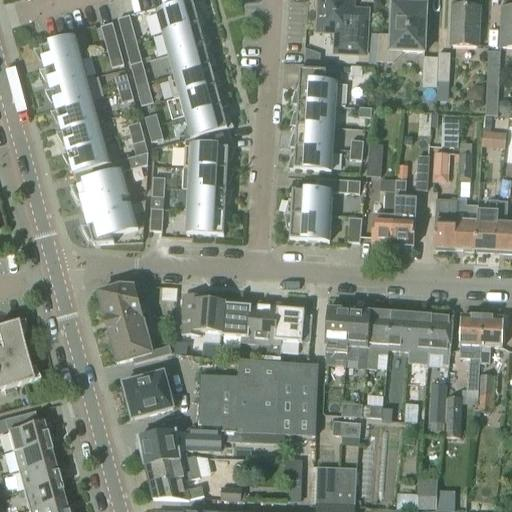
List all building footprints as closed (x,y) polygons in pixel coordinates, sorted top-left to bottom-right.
[(318,0),(316,34),(335,35),(334,56),(365,57),(367,23),(351,23),(352,8),(352,0),(318,0)] [(156,15),(162,37),(204,25),(198,13),(197,13),(195,14),(193,5),(156,15)] [(478,50),(478,48),(488,48),(489,33),(479,32),(480,10),(464,9),(464,5),(453,5),(453,8),(452,8),(450,49),(478,50)] [(377,65),(395,66),(395,60),(402,57),(402,54),(424,55),(426,7),(391,6),(390,38),(378,37),(377,65)] [(502,10),(501,10),(500,51),(511,51),(511,7),(503,7),(502,10)] [(117,21),(124,47),(136,44),(129,18),(117,21)] [(167,57),(210,46),(203,34),(202,34),(201,35),(198,27),(203,26),(204,27),(205,26),(204,25),(162,37),(167,57)] [(100,29),(107,55),(119,51),(112,26),(100,29)] [(39,74),(81,62),(75,40),(34,52),(34,51),(32,52),(39,65),(40,64),(42,64),(44,71),(40,73),(39,72),(38,72),(39,74)] [(136,44),(124,47),(126,56),(138,53),(136,44)] [(211,47),(210,46),(167,57),(173,78),(210,69),(215,68),(216,68),(209,55),(206,56),(204,48),(209,47),(209,48),(211,47)] [(107,55),(109,64),(111,71),(123,67),(119,51),(107,55)] [(499,55),(487,54),(486,90),(497,91),(498,91),(499,55)] [(437,56),(436,60),(435,84),(436,84),(448,85),(449,57),(437,56)] [(421,89),(436,90),(436,84),(435,84),(436,60),(423,60),(421,89)] [(44,93),(44,94),(87,83),(81,62),(39,74),(45,86),(46,85),(48,84),(50,92),(45,93),(44,93)] [(129,68),(135,89),(147,85),(141,64),(129,68)] [(342,78),(351,78),(351,95),(366,95),(365,64),(342,65),(342,78)] [(179,99),(221,88),(215,76),(214,76),(212,77),(210,69),(173,78),(167,80),(173,101),(179,99)] [(291,106),(334,109),(335,108),(345,108),(346,87),(341,87),(341,74),(299,72),(298,94),(294,93),(291,106)] [(114,80),(118,96),(130,93),(126,77),(114,80)] [(49,114),(50,115),(92,104),(87,83),(44,94),(51,107),(52,106),(54,105),(56,113),(51,114),(50,114),(49,114)] [(135,89),(138,98),(150,95),(147,85),(135,89)] [(222,89),(221,88),(179,99),(184,120),(221,110),(227,108),(220,96),(219,97),(217,97),(215,90),(220,89),(221,89),(222,89)] [(118,96),(121,106),(133,102),(130,93),(118,96)] [(92,104),(50,115),(56,127),(57,127),(61,134),(57,135),(56,134),(55,135),(56,136),(98,124),(92,104)] [(294,115),(293,115),(289,128),(333,130),(334,109),(291,106),(290,107),(292,108),(292,107),(297,107),(296,115),(294,115)] [(227,108),(221,110),(184,120),(190,141),(233,130),(226,117),(223,118),(221,111),(226,109),(226,110),(227,110),(227,108)] [(371,121),(371,111),(359,110),(358,120),(371,121)] [(156,117),(144,121),(146,130),(154,128),(158,127),(156,117)] [(440,151),(457,151),(458,123),(442,122),(440,151)] [(61,156),(61,157),(104,145),(98,124),(56,136),(62,148),(63,148),(65,147),(67,155),(62,156),(62,155),(61,156)] [(127,128),(130,138),(142,135),(139,125),(127,128)] [(158,127),(154,128),(146,130),(151,145),(163,142),(158,127)] [(293,137),(292,136),(288,149),(332,152),(333,130),(289,128),(289,129),(290,129),(290,128),(295,129),(295,137),(293,137)] [(183,171),(233,173),(233,172),(232,172),(232,173),(227,172),(227,164),(229,164),(230,165),(234,151),(233,150),(233,151),(232,151),(227,132),(232,130),(232,131),(233,130),(190,141),(184,143),(183,171)] [(142,135),(130,138),(132,147),(144,144),(142,135)] [(506,136),(493,135),(491,151),(504,153),(506,136)] [(350,143),(350,153),(362,154),(363,144),(350,143)] [(104,145),(61,157),(68,169),(69,168),(71,168),(73,176),(109,166),(104,145)] [(366,179),(380,180),(382,148),(369,147),(366,179)] [(288,172),(331,174),(332,152),(288,149),(288,150),(289,151),(289,150),(294,150),(294,158),(292,158),(290,158),(287,172),(288,173),(288,172)] [(157,153),(149,153),(148,162),(156,163),(157,153)] [(362,154),(350,153),(349,163),(361,164),(362,154)] [(77,205),(79,205),(80,204),(87,228),(82,229),(81,229),(80,229),(88,246),(89,245),(91,244),(92,248),(113,247),(112,239),(137,232),(131,207),(122,210),(120,202),(129,200),(122,175),(147,168),(147,156),(109,166),(73,176),(76,187),(70,189),(70,188),(69,189),(77,205)] [(432,173),(447,173),(448,158),(433,157),(432,173)] [(471,157),(459,157),(458,185),(470,185),(471,157)] [(426,194),(428,159),(417,158),(415,193),(426,194)] [(229,186),(233,173),(183,171),(182,191),(188,191),(188,192),(232,195),(232,194),(231,193),(231,194),(226,194),(226,186),(228,186),(229,186)] [(152,180),(152,190),(164,191),(165,181),(152,180)] [(289,202),(288,201),(284,217),(330,220),(332,196),(359,197),(360,184),(317,182),(316,194),(292,193),(291,202),(289,202)] [(372,219),(371,247),(392,248),(397,183),(395,183),(394,195),(384,195),(383,219),(372,219)] [(406,184),(397,183),(392,248),(413,249),(416,209),(404,208),(406,184)] [(163,201),(164,191),(152,190),(151,200),(163,201)] [(186,214),(230,217),(231,215),(230,215),(229,216),(224,215),(225,208),(227,208),(228,208),(232,195),(188,192),(186,214)] [(457,200),(457,203),(455,252),(475,253),(477,213),(477,208),(467,207),(467,201),(457,200)] [(436,202),(433,250),(455,252),(457,203),(436,202)] [(477,213),(475,253),(495,254),(498,210),(498,203),(489,203),(489,213),(477,213)] [(498,203),(498,210),(495,254),(511,254),(511,226),(506,226),(508,204),(498,203)] [(161,235),(163,213),(150,212),(149,234),(161,235)] [(227,230),(230,217),(186,214),(185,236),(223,238),(224,229),(225,229),(227,230)] [(289,242),(329,245),(330,220),(284,217),(286,233),(288,233),(289,233),(289,242)] [(359,246),(361,222),(348,221),(347,246),(359,246)] [(133,290),(120,289),(98,295),(116,366),(133,362),(134,366),(170,356),(166,342),(148,347),(133,290)] [(164,297),(163,310),(178,311),(178,298),(164,297)] [(201,339),(201,335),(218,336),(221,304),(198,302),(198,299),(184,297),(181,337),(201,339)] [(221,304),(218,336),(221,336),(221,339),(241,340),(241,344),(261,346),(264,306),(250,305),(250,309),(225,307),(225,305),(221,304)] [(278,307),(264,306),(261,346),(281,347),(281,343),(301,345),(304,313),(278,311),(278,307)] [(346,363),(349,322),(350,312),(328,311),(324,361),(346,363)] [(350,312),(349,322),(346,363),(367,365),(371,314),(350,312)] [(388,358),(388,354),(391,316),(371,314),(367,365),(366,372),(376,373),(377,357),(388,358)] [(412,317),(391,316),(388,354),(408,355),(412,317)] [(432,319),(412,317),(408,355),(407,366),(415,367),(416,356),(429,357),(432,319)] [(432,319),(429,357),(441,358),(440,368),(448,369),(449,359),(450,359),(453,320),(432,319)] [(479,370),(479,366),(482,320),(461,319),(459,362),(470,362),(470,366),(468,366),(466,393),(477,394),(479,370)] [(501,350),(502,321),(482,320),(479,366),(490,367),(490,349),(501,350)] [(0,393),(31,385),(15,327),(0,330),(0,393)] [(173,345),(172,356),(185,358),(187,347),(173,345)] [(315,441),(320,368),(238,364),(237,380),(234,436),(315,441)] [(173,411),(163,375),(122,386),(132,422),(173,411)] [(200,377),(197,434),(220,435),(234,436),(237,380),(200,377)] [(491,415),(493,378),(479,378),(477,414),(491,415)] [(448,387),(432,387),(430,425),(446,426),(448,387)] [(463,400),(448,399),(446,440),(462,440),(463,400)] [(419,407),(406,406),(405,424),(418,425),(419,407)] [(382,409),(370,409),(370,420),(382,421),(382,412),(382,409)] [(382,421),(381,423),(390,424),(391,412),(382,412),(382,421)] [(34,415),(26,417),(3,423),(12,455),(47,445),(42,425),(37,426),(34,415)] [(341,425),(332,424),(331,437),(340,438),(341,425)] [(341,425),(340,438),(358,440),(359,426),(341,425)] [(176,434),(137,441),(144,468),(180,464),(180,462),(178,454),(179,454),(198,455),(219,455),(220,435),(197,435),(187,434),(176,434)] [(52,465),(47,445),(12,455),(17,475),(52,465)] [(397,497),(397,475),(417,475),(417,454),(401,453),(400,467),(364,467),(363,496),(397,497)] [(180,465),(144,469),(148,486),(184,482),(185,485),(199,481),(195,462),(180,465)] [(58,485),(52,465),(17,475),(23,494),(58,485)] [(334,507),(335,486),(336,471),(317,470),(315,506),(334,507)] [(336,471),(335,486),(334,507),(353,507),(355,472),(336,471)] [(187,494),(185,485),(184,482),(148,486),(152,502),(189,503),(204,499),(202,490),(187,494)] [(302,483),(289,482),(287,505),(300,506),(302,483)] [(23,494),(27,511),(35,511),(63,505),(58,485),(23,494)] [(241,492),(221,490),(220,503),(240,504),(241,492)] [(397,497),(395,511),(415,511),(416,497),(397,497)]
